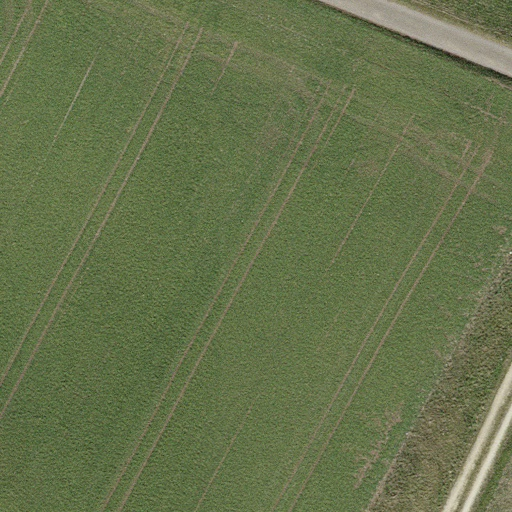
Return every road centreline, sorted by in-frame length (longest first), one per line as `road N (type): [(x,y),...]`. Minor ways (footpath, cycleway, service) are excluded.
road 1 (track): [(511,64),(354,0)]
road 2 (track): [(511,397),(456,511)]
